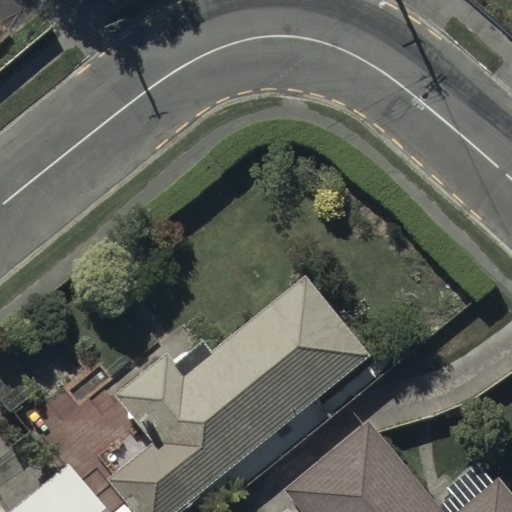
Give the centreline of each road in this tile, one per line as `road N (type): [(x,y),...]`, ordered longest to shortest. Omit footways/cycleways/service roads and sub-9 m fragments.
road 1 (residential): [(355,46),(290,28),(231,40),(148,82),(0,204)]
road 2 (residential): [(355,46),(417,81),(511,164)]
